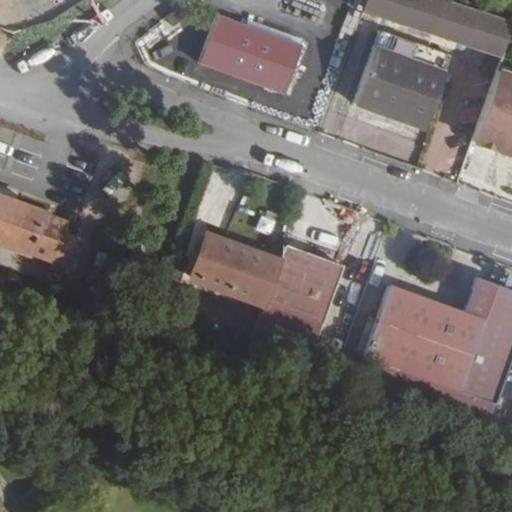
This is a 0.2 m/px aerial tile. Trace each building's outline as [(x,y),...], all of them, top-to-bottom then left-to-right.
[(451,0),(356,0),(355,3),(495,53),(507,20),(451,0)] [(181,19),(172,8),(157,21),(165,31),(181,19)] [(293,41),(206,10),(189,59),(275,88),(293,41)] [(452,72),(382,48),(357,118),(427,144),(452,72)] [(511,69),(493,62),(467,133),(511,148),(511,69)] [(0,239),(28,249),(29,246),(67,260),(78,232),(62,226),(68,218),(45,210),(46,204),(0,188),(0,239)] [(207,235),(202,249),(190,281),(279,312),(272,334),(329,353),(337,332),(362,257),(292,232),(285,250),(212,223),(207,235)] [(482,317),(386,282),(361,353),(456,388),(482,317)] [(456,388),(361,353),(354,371),(450,406),(456,388)]
